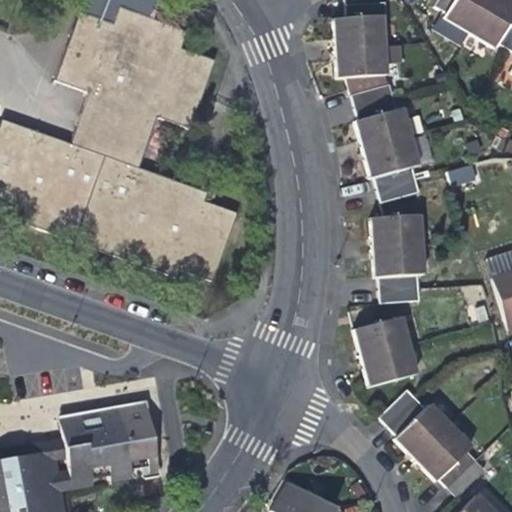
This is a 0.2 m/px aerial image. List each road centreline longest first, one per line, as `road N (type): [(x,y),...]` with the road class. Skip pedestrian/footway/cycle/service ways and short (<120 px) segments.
road 1 (residential): [(245,19),(285,114),(299,176),(302,275),(277,391)]
road 2 (residential): [(277,391),(227,361),(0,282)]
road 3 (residential): [(392,511),(378,473),(340,434),(277,391)]
road 4 (residential): [(277,391),(243,468),(205,511)]
